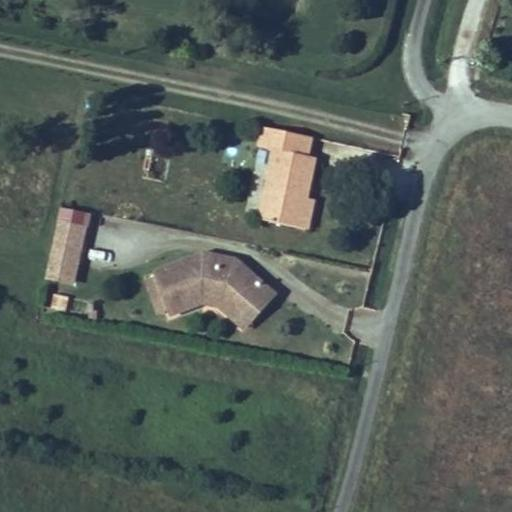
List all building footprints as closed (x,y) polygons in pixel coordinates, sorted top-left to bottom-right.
[(289,124),(241,114),(237,134),(252,137),(238,205),(279,214),(285,184),(294,144),(285,143),(289,124)] [(292,185),(285,184),(279,214),(286,215),(292,185)] [(59,215),(28,208),(14,266),(45,274),(59,215)] [(181,245),(133,263),(136,271),(146,297),(149,306),(183,293),(193,295),(220,320),(251,287),(215,253),(181,245)] [(136,271),(118,278),(128,304),(146,297),(136,271)]
